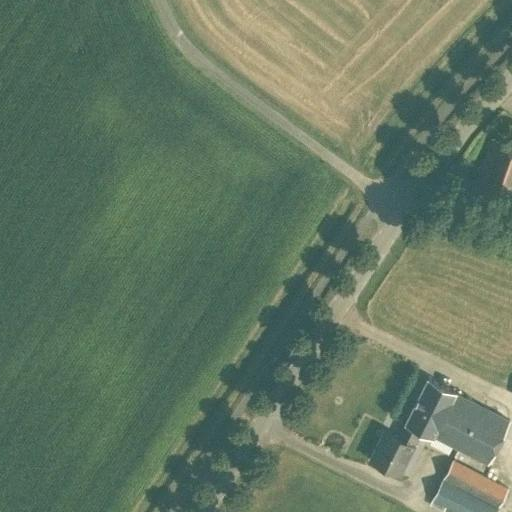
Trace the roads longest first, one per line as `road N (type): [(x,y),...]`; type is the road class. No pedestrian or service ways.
road 1 (tertiary): [(204,511),(404,209),(511,75)]
road 2 (unknown): [(380,203),(195,57),(157,0)]
